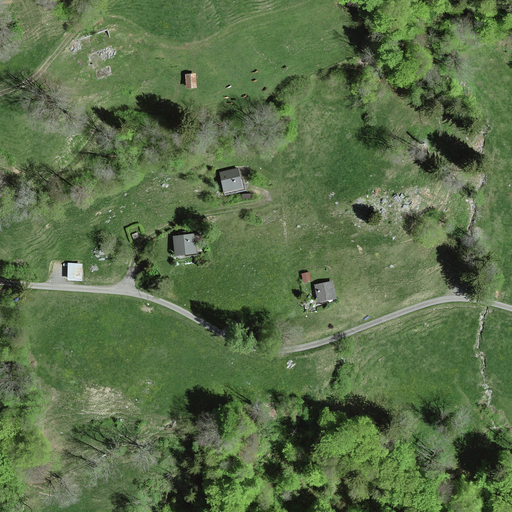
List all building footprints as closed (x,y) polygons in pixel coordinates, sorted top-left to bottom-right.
[(196,74),(185,75),(187,89),(198,89),(196,74)] [(238,168),(219,172),(223,192),(242,187),(238,168)] [(195,234),(173,236),(175,256),(197,253),(195,234)] [(82,263),(68,263),(68,281),(82,281),(82,263)] [(309,272),(301,274),(303,282),(311,280),(309,272)] [(337,299),(333,281),(314,285),(318,303),(337,299)]
